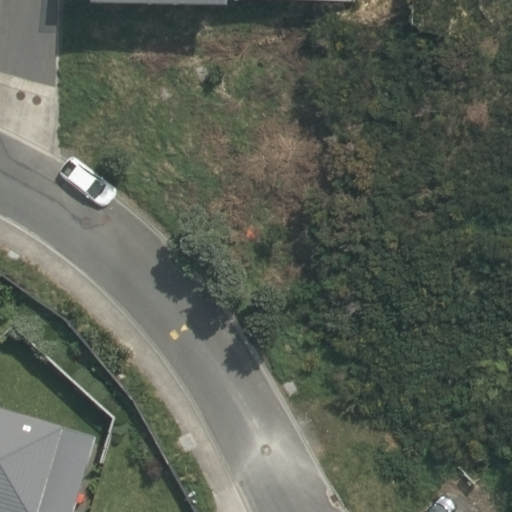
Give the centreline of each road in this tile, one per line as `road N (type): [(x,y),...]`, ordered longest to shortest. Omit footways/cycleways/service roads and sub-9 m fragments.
road 1 (residential): [(291,511),(240,405),(97,244),(8,187)]
road 2 (residential): [(8,187),(13,0)]
